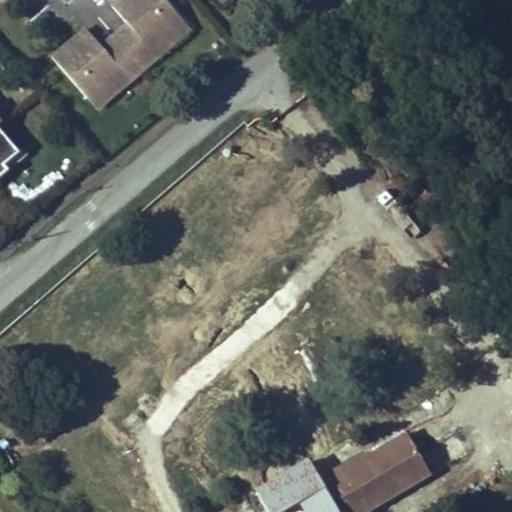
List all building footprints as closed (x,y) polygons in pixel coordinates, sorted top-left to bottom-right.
[(140,98),(124,80),(85,117),(101,134),(140,98)] [(0,166),(17,151),(0,128),(0,166)] [(0,235),(16,221),(2,205),(0,207),(0,235)] [(405,433),(365,458),(372,470),(355,480),(344,477),(341,472),(321,484),(318,479),(315,474),(294,487),(285,473),(255,491),(267,511),(280,511),(299,501),(305,511),(362,511),(428,473),(405,433)] [(372,470),(365,458),(341,472),(344,477),(355,480),(372,470)] [(321,484),(341,472),(337,467),(318,479),(321,484)] [(305,511),(299,501),(280,511),(305,511)]
